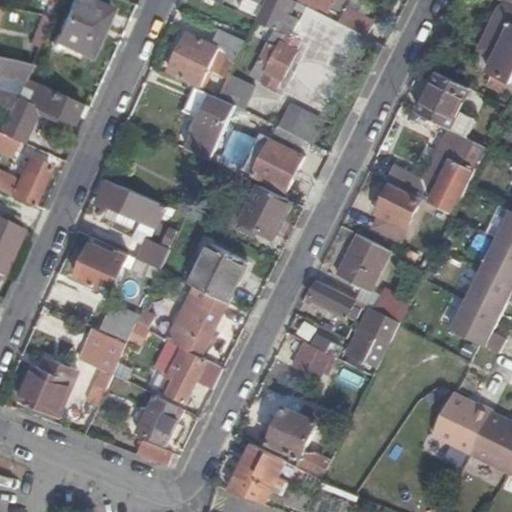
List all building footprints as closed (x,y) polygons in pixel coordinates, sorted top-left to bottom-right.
[(88,56),(109,11),(85,0),(74,0),(55,41),(88,56)] [(257,0),(267,4),(259,22),(286,34),(292,37),(300,20),(290,15),(296,2),(291,0),(257,0)] [(307,0),(329,11),(334,0),(307,0)] [(511,6),(505,3),(498,5),(477,48),(496,58),(489,73),(511,83),(511,81),(511,6)] [(367,38),(341,25),(306,8),(300,20),(292,37),(286,34),(284,37),(275,33),(259,64),(261,65),(268,69),(262,81),(262,82),(276,90),(281,81),(282,81),(298,52),(296,51),(304,36),(356,62),(367,38)] [(367,38),(368,39),(375,25),(349,11),(341,25),(367,38)] [(52,16),(42,15),(31,43),(40,46),(52,16)] [(247,42),(221,30),(213,47),(188,35),(170,73),(223,97),(232,76),(247,42)] [(11,63),(0,60),(0,76),(2,77),(0,89),(0,106),(3,108),(8,108),(25,79),(32,64),(12,60),(11,63)] [(255,78),(262,81),(268,69),(261,65),(255,78)] [(461,111),(471,89),(440,74),(420,115),(447,128),(469,139),(478,120),(461,111)] [(223,97),(222,99),(237,106),(246,110),(256,87),(232,76),(223,97)] [(23,101),(29,104),(37,108),(36,109),(70,124),(77,108),(44,93),(44,91),(31,85),(23,101)] [(202,119),(188,149),(212,160),(237,106),(222,99),(192,86),(181,109),(202,119)] [(16,142),(17,142),(27,121),(22,118),(29,104),(23,101),(16,98),(0,129),(0,134),(1,135),(16,142)] [(280,128),(314,144),(325,122),(291,105),(280,128)] [(483,159),(488,148),(469,139),(447,128),(442,139),(464,149),(457,161),(455,160),(437,194),(424,187),(426,183),(402,171),(395,186),(448,212),(462,184),(466,186),(480,158),(483,159)] [(0,152),(10,157),(16,142),(1,135),(0,134),(0,152)] [(288,192),(306,157),(262,136),(253,154),(263,159),(255,176),(288,192)] [(0,191),(32,205),(49,167),(29,158),(18,181),(0,173),(0,191)] [(454,215),(483,159),(480,158),(466,186),(462,184),(448,212),(454,215)] [(168,207),(110,181),(100,201),(110,205),(105,218),(138,234),(139,232),(152,238),(157,227),(159,227),(168,207)] [(292,201),(262,186),(244,222),(274,238),(292,201)] [(408,228),(422,202),(392,187),(378,214),(381,215),(374,229),(396,240),(403,226),(408,228)] [(511,211),(453,329),(501,353),(508,340),(494,333),(511,300),(511,211)] [(0,273),(0,274),(20,229),(14,227),(16,221),(10,219),(7,224),(0,220),(0,273)] [(370,291),(390,251),(359,235),(339,275),(370,291)] [(148,240),(139,259),(162,269),(171,249),(148,240)] [(112,294),(128,259),(94,244),(78,278),(112,294)] [(194,286),(198,288),(229,304),(249,264),(214,246),(194,286)] [(139,259),(138,259),(133,269),(157,280),(162,269),(139,259)] [(357,301),(319,282),(311,298),(356,321),(361,310),(354,307),(357,301)] [(176,327),(169,340),(169,341),(202,358),(229,304),(198,288),(191,301),(203,306),(189,333),(176,327)] [(402,321),(411,302),(385,289),(375,308),(402,321)] [(113,304),(100,331),(128,343),(137,324),(140,316),(113,304)] [(366,365),(389,317),(373,309),(349,356),(366,365)] [(97,386),(107,390),(114,374),(117,368),(128,343),(100,331),(95,329),(80,360),(104,371),(97,386)] [(198,383),(214,391),(224,369),(202,358),(169,341),(155,368),(170,376),(180,356),(187,359),(169,395),(187,404),(198,383)] [(326,382),(338,358),(305,343),(293,366),(326,382)] [(180,356),(170,376),(162,392),(169,395),(187,359),(180,356)] [(52,416),(73,370),(58,364),(53,374),(37,367),(22,402),(52,416)] [(336,378),(358,384),(362,372),(339,366),(336,378)] [(117,368),(114,374),(144,389),(147,384),(117,368)] [(511,422),(493,414),(494,411),(480,404),(478,406),(456,395),(436,435),(511,473),(511,422)] [(167,446),(185,410),(157,396),(149,411),(145,408),(141,415),(146,417),(138,432),(167,446)] [(322,480),(332,460),(317,452),(307,454),(304,452),(318,424),(285,408),(268,443),(300,459),(296,467),(322,480)] [(266,504),(287,462),(253,445),(231,491),(266,504)] [(142,446),(138,455),(154,461),(169,467),(173,457),(152,449),(151,449),(142,446)]
